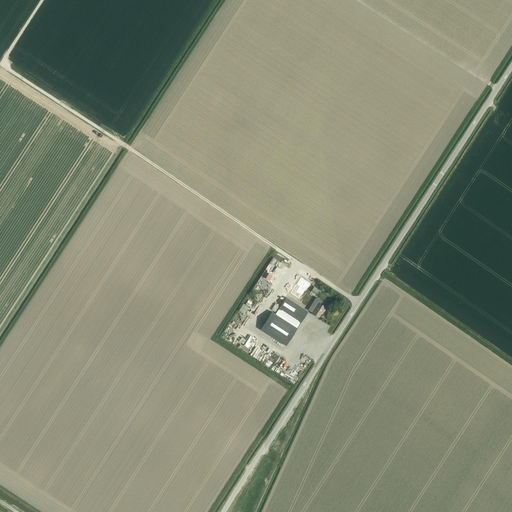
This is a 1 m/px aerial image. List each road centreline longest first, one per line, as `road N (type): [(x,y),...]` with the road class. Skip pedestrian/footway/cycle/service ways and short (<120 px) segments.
road 1 (tertiary): [(223,511),(511,66)]
road 2 (track): [(42,0),(1,64),(275,247)]
